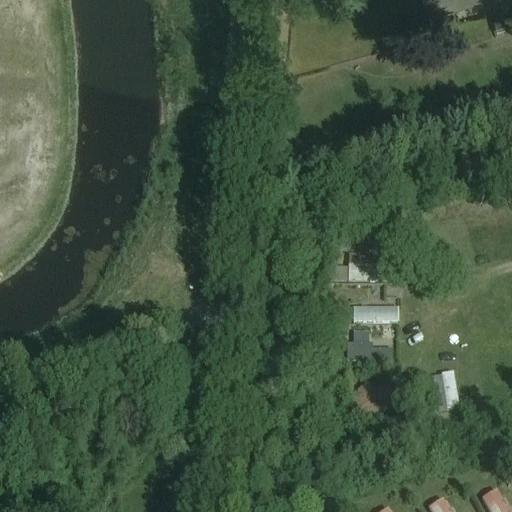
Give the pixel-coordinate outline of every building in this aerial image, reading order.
[(427,0),(432,15),(486,0),(427,0)] [(346,272),(340,272),(325,271),(325,284),(340,284),(345,284),(346,272)] [(353,324),(399,324),(399,310),(353,310),(353,324)] [(395,364),(395,337),(348,337),(348,363),(395,364)] [(458,374),(444,375),(447,409),(460,409),(458,374)] [(435,379),(437,409),(445,409),(443,378),(435,379)] [(351,403),(372,431),(402,410),(387,389),(376,397),(370,389),(351,403)] [(483,511),(504,511),(493,493),(478,503),(483,511)] [(425,511),(449,511),(443,501),(425,511)]
